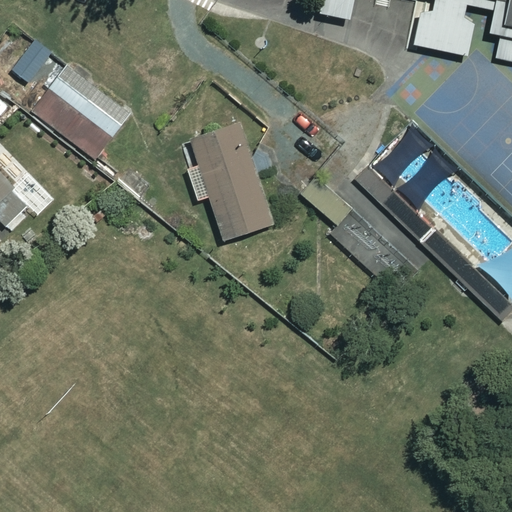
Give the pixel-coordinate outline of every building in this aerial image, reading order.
[(511,0),(320,0),(319,7),(355,15),(358,0),(433,0),(424,43),(468,52),(478,5),(498,9),(493,31),(511,34),(511,0)] [(511,86),(476,53),(414,120),(511,211),(511,86)] [(135,119),(68,65),(34,107),(101,162),(135,119)] [(248,124),(192,142),(224,241),(280,222),(248,124)] [(511,300),(369,160),(352,177),(500,322),(511,309),(511,300)] [(0,218),(3,216),(8,220),(29,199),(0,170),(0,218)] [(400,237),(361,201),(331,233),(380,279),(402,256),(392,246),(400,237)] [(383,285),(328,231),(310,249),(366,303),(383,285)]
